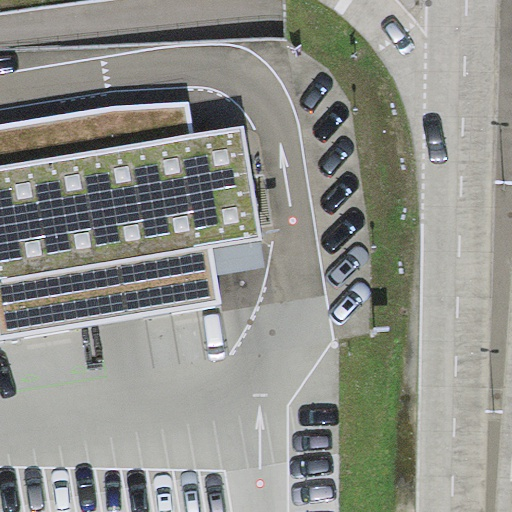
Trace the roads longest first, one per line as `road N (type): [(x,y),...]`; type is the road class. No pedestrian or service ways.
road 1 (secondary): [(459,171),(453,511)]
road 2 (secondary): [(361,0),(385,23),(459,171)]
road 3 (secondary): [(468,0),(459,171)]
